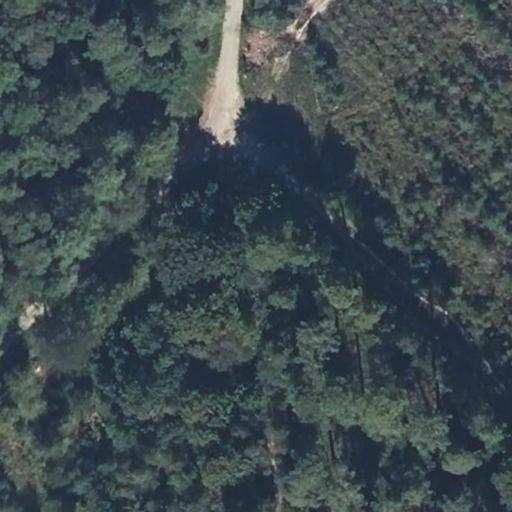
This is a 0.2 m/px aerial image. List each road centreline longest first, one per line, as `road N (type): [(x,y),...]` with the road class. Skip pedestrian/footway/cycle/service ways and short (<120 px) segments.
road 1 (track): [(237,116),(511,398)]
road 2 (track): [(0,357),(163,191)]
